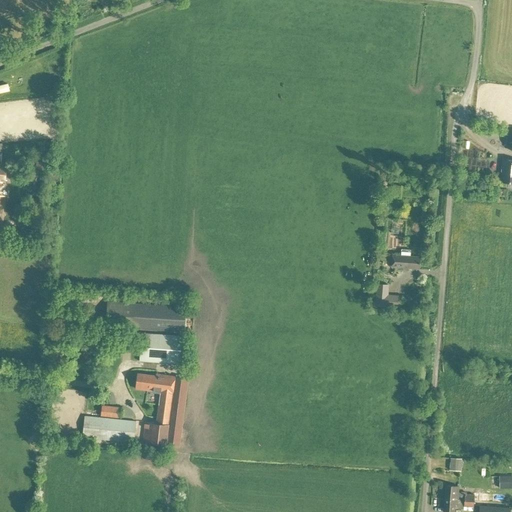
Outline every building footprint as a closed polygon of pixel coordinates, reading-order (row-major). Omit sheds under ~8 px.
[(36,170),(48,170),(48,157),(36,156),(36,170)] [(511,160),(502,159),(501,179),(503,180),(502,182),(511,182),(511,160)] [(401,249),(400,255),(392,254),(391,267),(419,269),(420,257),(410,256),(411,250),(401,249)] [(374,306),(402,308),(403,295),(388,294),(389,284),(376,283),(374,306)] [(106,326),(184,331),(186,306),(108,301),(106,326)] [(63,341),(80,343),(81,332),(64,331),(63,341)] [(139,361),(173,365),(185,366),(187,336),(141,333),(139,361)] [(155,375),(137,373),(135,389),(160,392),(156,423),(145,421),(143,441),(180,446),(188,378),(156,374),(155,375)] [(100,416),(120,418),(121,407),(101,405),(100,416)] [(134,443),(136,421),(85,416),(82,437),(134,443)] [(449,470),(460,471),(461,458),(450,458),(449,470)] [(511,475),(499,476),(499,488),(511,488),(511,475)] [(445,486),(444,499),(478,502),(480,502),(480,501),(504,502),(505,495),(474,493),(474,495),(465,495),(465,493),(455,492),(456,487),(445,486)] [(477,510),(478,502),(444,499),(443,511),(454,511),(455,508),(463,509),(463,510),(477,510)]
